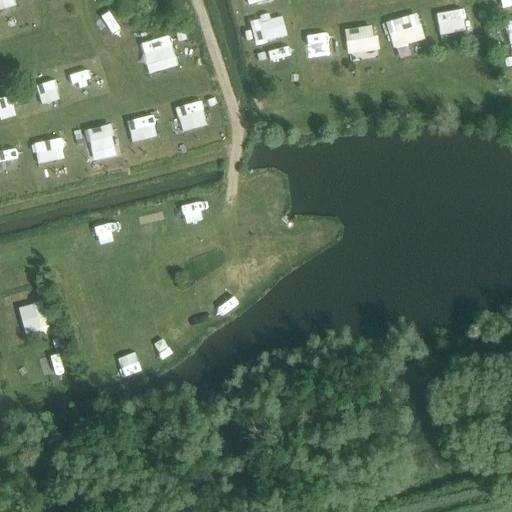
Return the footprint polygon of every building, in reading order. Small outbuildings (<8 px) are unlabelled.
[(0,0),(0,9),(18,5),(16,0),(0,0)] [(438,11),(441,34),(471,31),(468,8),(438,11)] [(386,22),(394,48),(427,38),(419,12),(386,22)] [(256,43),(279,39),(275,14),(252,18),(256,43)] [(350,54),(379,50),(375,25),(346,29),(350,54)] [(330,33),(311,34),(311,62),(330,62),(330,33)] [(150,46),(156,61),(172,54),(165,39),(150,46)] [(289,47),(272,50),(275,70),(292,67),(289,47)] [(57,79),(38,84),(43,104),(62,99),(57,79)] [(0,96),(0,119),(19,114),(13,93),(0,96)] [(179,106),(183,130),(210,125),(206,101),(179,106)] [(151,117),(130,121),(135,141),(155,136),(151,117)] [(91,160),(118,156),(112,124),(86,128),(91,160)] [(34,144),(39,164),(68,157),(63,137),(34,144)] [(0,151),(0,170),(3,181),(23,176),(15,147),(0,151)] [(196,203),(199,224),(219,222),(216,200),(196,203)] [(89,229),(71,233),(75,250),(93,247),(89,229)] [(198,303),(205,324),(219,320),(211,299),(198,303)] [(26,334),(51,328),(44,301),(20,306),(26,334)] [(27,367),(30,384),(46,382),(43,364),(27,367)]
